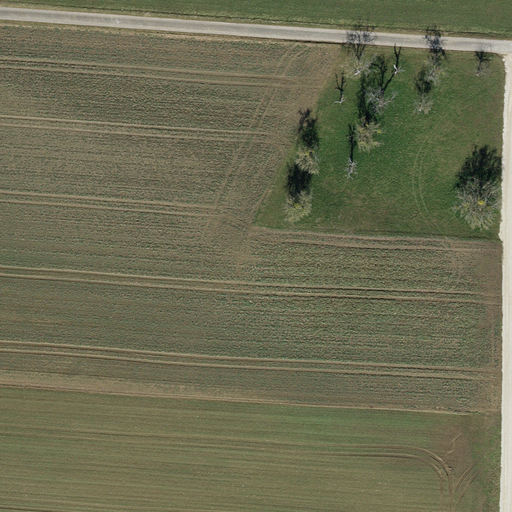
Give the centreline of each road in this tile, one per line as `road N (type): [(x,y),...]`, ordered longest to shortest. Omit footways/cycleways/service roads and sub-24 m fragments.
road 1 (track): [(511,52),(0,15)]
road 2 (track): [(511,377),(508,511)]
